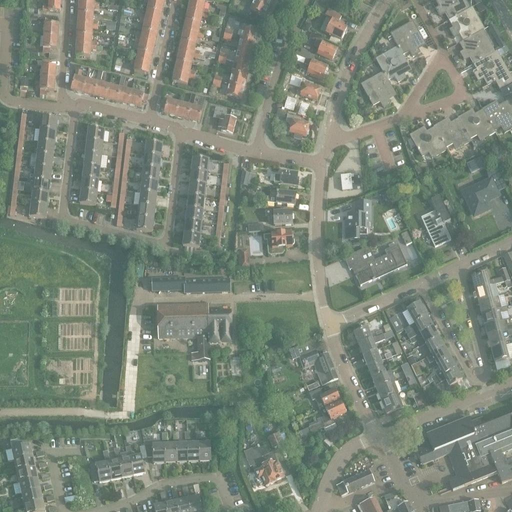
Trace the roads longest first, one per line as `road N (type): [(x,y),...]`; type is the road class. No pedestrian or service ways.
road 1 (residential): [(181,131),(168,238),(159,245),(63,217),(75,109)]
road 2 (residential): [(452,270),(485,374),(479,381),(472,382),(421,287)]
road 3 (residential): [(327,325),(316,240),(321,163)]
road 4 (residential): [(254,152),(306,0)]
road 5 (residential): [(101,511),(158,486),(218,477),(231,511)]
road 6 (residential): [(333,136),(349,71),(388,0)]
road 7 (residential): [(376,436),(511,387)]
road 8 (residential): [(176,0),(149,121)]
road 9 (residential): [(402,118),(443,55),(463,97)]
road 10 (residential): [(376,436),(327,325)]
